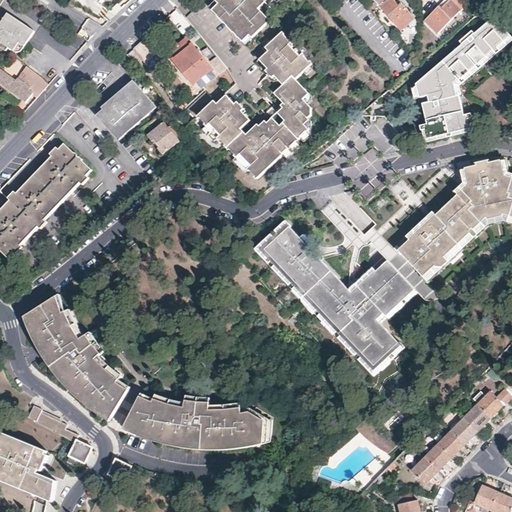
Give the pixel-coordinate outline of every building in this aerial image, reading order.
[(269,0),(215,0),(217,2),(220,5),(214,11),(222,20),(245,43),(251,37),(253,39),(268,26),(264,22),(268,19),(259,10),(265,4),(269,0)] [(395,0),(380,0),(378,3),(403,30),(417,17),(403,1),(400,4),(395,0)] [(439,32),(467,5),(461,0),(451,0),(448,4),(445,7),(441,4),(426,19),(439,32)] [(211,8),(214,11),(220,5),(217,2),(211,8)] [(7,18),(10,21),(35,37),(38,32),(10,13),(7,18)] [(4,16),(0,21),(7,26),(10,21),(7,18),(4,16)] [(462,45),(417,84),(421,97),(427,96),(428,99),(428,102),(422,103),(427,123),(421,125),(423,131),(429,129),(432,137),(449,132),(467,128),(460,97),(456,97),(454,84),(460,79),(476,65),(510,35),(496,16),(475,33),(473,31),(464,39),(461,42),(462,45)] [(0,21),(0,45),(1,46),(3,43),(11,49),(17,53),(24,41),(29,44),(35,37),(10,21),(7,26),(0,21)] [(299,142),(302,139),(311,131),(307,126),(313,120),(311,118),(314,116),(314,111),(312,108),(306,102),(312,96),(298,81),(306,73),(312,67),(314,65),(305,55),(302,58),(292,46),(295,43),(286,34),(269,50),(271,53),(263,61),(272,70),(269,72),(273,76),(277,80),(279,78),(286,86),(278,94),(287,104),(283,108),(285,110),(279,115),(287,123),(282,128),(274,120),(269,125),(267,123),(261,128),(259,126),(249,135),(243,129),(252,121),(244,112),(245,110),(243,108),(239,104),(236,106),(228,96),(219,105),(216,102),(199,117),(209,127),(212,124),(222,135),(219,138),(238,158),(242,155),(253,166),(249,170),(259,181),(286,156),(284,154),(290,148),(291,150),(299,142)] [(511,36),(510,35),(476,65),(479,68),(511,39),(511,36)] [(247,45),(253,39),(251,37),(245,43),(247,45)] [(133,49),(145,64),(157,53),(144,39),(139,43),(133,49)] [(202,57),(187,39),(178,46),(168,54),(194,85),(213,70),(202,57)] [(292,46),(302,58),(305,55),(309,52),(303,46),(298,40),(295,43),(292,46)] [(24,53),(29,44),(24,41),(17,53),(24,53)] [(9,52),(11,49),(3,43),(1,46),(9,52)] [(17,57),(9,67),(9,69),(5,73),(0,71),(0,84),(27,104),(33,95),(37,98),(43,91),(50,84),(47,79),(17,57)] [(476,65),(460,79),(462,82),(479,68),(476,65)] [(312,67),(306,73),(309,77),(316,71),(312,67)] [(454,84),(456,97),(460,97),(462,96),(460,84),(462,82),(460,79),(454,84)] [(148,112),(155,106),(135,83),(132,85),(128,89),(126,86),(113,99),(115,101),(98,115),(118,138),(124,133),(126,135),(149,114),(148,112)] [(421,97),(417,84),(411,88),(415,98),(421,97)] [(314,98),(312,96),(306,102),(312,108),(314,106),(314,98)] [(462,96),(460,97),(467,128),(449,132),(450,137),(473,133),(467,96),(462,96)] [(315,122),(313,120),(307,126),(311,131),(302,139),(305,143),(313,135),(315,122)] [(181,142),(166,124),(149,137),(164,155),(181,142)] [(212,124),(209,127),(205,131),(215,142),(219,138),(222,135),(212,124)] [(450,137),(449,132),(432,137),(429,129),(423,131),(426,144),(450,137)] [(284,154),(286,156),(289,158),(302,146),(299,142),(291,150),(290,148),(284,154)] [(0,248),(11,258),(94,170),(65,144),(59,151),(0,213),(0,248)] [(242,155),(238,158),(235,161),(246,173),(249,170),(253,166),(242,155)] [(477,165),(466,168),(469,184),(457,195),(436,216),(423,227),(410,240),(399,250),(423,276),(436,264),(437,265),(441,265),(445,263),(446,265),(450,261),(445,256),(458,244),(471,232),(482,222),(488,216),(510,213),(511,214),(511,179),(505,178),(503,170),(500,160),(490,162),(489,159),(483,160),(476,162),(477,165)] [(457,195),(469,184),(466,168),(460,169),(463,183),(460,184),(453,191),(457,195)] [(508,169),(503,170),(505,178),(511,179),(511,173),(509,173),(508,169)] [(229,187),(237,195),(241,191),(234,183),(229,187)] [(423,227),(436,216),(432,212),(428,216),(420,224),(423,227)] [(510,213),(488,216),(482,222),(486,227),(491,223),(507,222),(510,213)] [(486,227),(482,222),(471,232),(475,237),(486,227)] [(410,240),(423,227),(420,224),(406,236),(410,240)] [(367,358),(375,366),(394,348),(400,343),(381,322),(387,316),(403,302),(405,300),(416,290),(389,261),(377,271),(359,287),(352,293),(350,289),(314,251),(290,226),(266,250),(367,358)] [(475,237),(471,232),(458,244),(463,249),(475,237)] [(463,249),(458,244),(445,256),(450,261),(463,249)] [(437,265),(436,264),(423,276),(428,281),(446,265),(445,263),(441,265),(437,265)] [(377,271),(374,268),(357,284),(359,287),(377,271)] [(418,292),(416,290),(405,300),(408,302),(418,292)] [(60,295),(57,297),(69,313),(71,311),(60,295)] [(57,297),(33,314),(37,325),(45,345),(60,363),(71,377),(84,394),(102,408),(117,417),(132,390),(121,380),(123,379),(111,369),(101,357),(105,354),(98,345),(90,334),(88,335),(85,336),(78,324),(71,311),(69,313),(57,297)] [(405,304),(403,302),(387,316),(390,319),(405,304)] [(75,310),(71,311),(78,324),(82,322),(75,310)] [(37,325),(33,314),(28,317),(31,327),(37,325)] [(88,335),(82,322),(78,324),(85,336),(88,335)] [(37,325),(31,327),(40,347),(45,345),(37,325)] [(94,331),(90,334),(98,345),(102,342),(94,331)] [(109,351),(102,342),(98,345),(105,354),(109,351)] [(45,345),(40,347),(54,367),(60,363),(45,345)] [(399,353),(394,348),(375,366),(367,358),(362,363),(375,377),(399,353)] [(114,367),(105,354),(101,357),(111,369),(114,367)] [(71,377),(60,363),(54,367),(66,382),(71,377)] [(126,377),(114,367),(111,369),(123,379),(126,377)] [(84,394),(71,377),(66,382),(79,398),(84,394)] [(134,388),(123,379),(121,380),(132,390),(134,388)] [(492,393),(479,406),(493,419),(503,408),(505,406),(511,399),(511,395),(506,389),(497,398),(492,393)] [(144,392),(143,395),(156,401),(158,398),(144,392)] [(102,408),(84,394),(79,398),(87,404),(98,413),(102,408)] [(156,401),(143,395),(129,425),(144,432),(166,439),(189,443),(205,446),(227,446),(250,443),(268,438),(272,416),(253,408),(245,410),(244,406),(228,409),(213,409),(213,405),(213,403),(201,401),(189,400),(189,401),(188,406),(172,403),(158,398),(156,401)] [(174,398),(172,403),(188,406),(189,401),(174,398)] [(81,435),(68,429),(70,425),(64,422),(45,412),(47,410),(38,405),(32,416),(40,421),(39,423),(70,440),(77,443),(81,435)] [(479,406),(466,419),(479,433),(486,426),(493,419),(479,406)] [(117,417),(102,408),(98,413),(113,422),(117,417)] [(65,420),(47,410),(45,412),(64,422),(65,420)] [(390,430),(375,413),(356,428),(363,435),(371,442),(380,448),(389,454),(401,443),(390,430)] [(278,417),(272,416),(268,438),(268,443),(274,441),(278,417)] [(466,419),(453,432),(466,446),(473,438),(479,433),(466,419)] [(143,436),(144,432),(129,425),(127,429),(143,436)] [(165,443),(166,439),(144,432),(143,436),(150,438),(165,443)] [(453,432),(440,445),(453,459),(460,451),(466,446),(453,432)] [(7,437),(0,433),(0,473),(56,498),(59,481),(42,473),(42,472),(43,471),(44,471),(52,456),(49,455),(33,448),(25,445),(17,441),(7,437)] [(268,443),(268,438),(250,443),(251,447),(268,443)] [(188,447),(189,443),(166,439),(165,443),(188,447)] [(71,455),(87,463),(95,449),(79,440),(71,455)] [(50,453),(34,445),(33,448),(49,455),(50,453)] [(440,445),(427,458),(440,472),(447,465),(453,459),(440,445)] [(440,472),(427,458),(414,471),(428,485),(435,477),(440,472)] [(134,467),(118,459),(110,475),(127,483),(134,467)] [(0,478),(56,504),(56,498),(0,473),(0,478)] [(493,510),(500,493),(492,489),(483,486),(476,502),(493,510)] [(511,511),(511,497),(510,497),(500,493),(493,510),(497,511),(511,511)] [(399,505),(400,511),(422,511),(421,508),(419,500),(399,505)]
